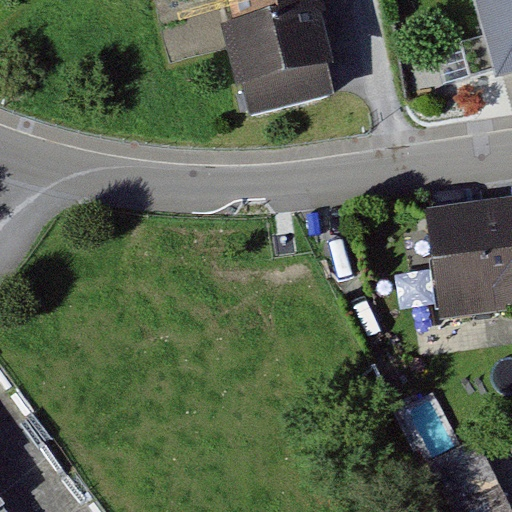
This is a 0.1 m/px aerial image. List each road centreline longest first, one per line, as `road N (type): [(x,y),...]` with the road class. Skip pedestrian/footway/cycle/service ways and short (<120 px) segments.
road 1 (residential): [(402,170),(189,192),(40,165)]
road 2 (residential): [(358,0),(402,170)]
